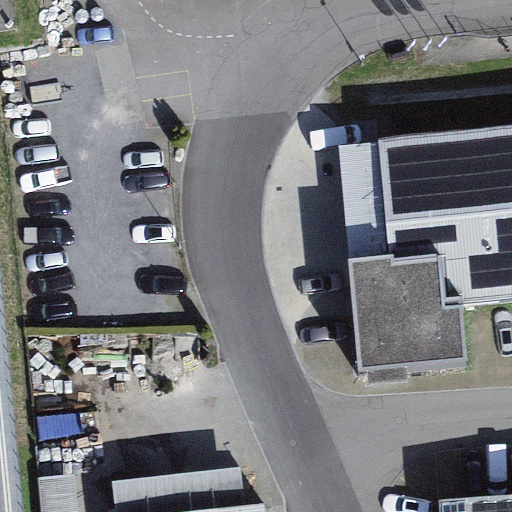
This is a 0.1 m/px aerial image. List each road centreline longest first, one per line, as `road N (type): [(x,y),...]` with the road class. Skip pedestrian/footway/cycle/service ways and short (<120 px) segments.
road 1 (residential): [(304,461),(228,283),(210,182),(242,89),(292,25),(372,0)]
road 2 (residential): [(304,461),(389,434),(511,423)]
